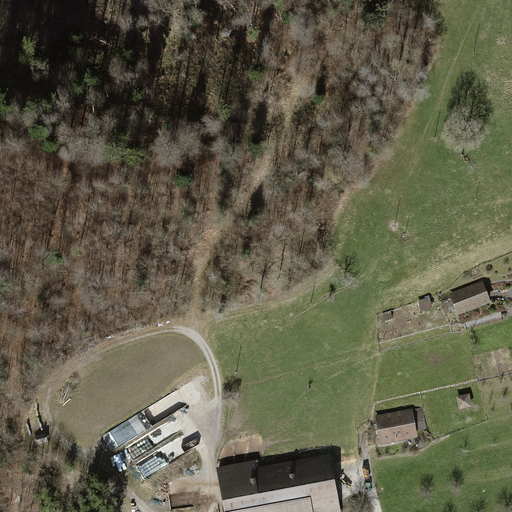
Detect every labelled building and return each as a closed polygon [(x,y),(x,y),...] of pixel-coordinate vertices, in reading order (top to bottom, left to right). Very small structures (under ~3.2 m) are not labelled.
[(475,286),(452,295),(458,313),(489,301),(484,288),(476,290),(475,286)] [(429,301),(420,304),(422,310),(431,307),(429,301)] [(182,394),(159,404),(163,415),(187,406),(182,394)] [(468,395),(458,397),(460,407),(470,405),(468,395)] [(412,409),(376,417),(382,445),(417,437),(415,432),(426,429),(422,409),(413,411),(412,409)] [(44,442),(43,435),(37,436),(35,439),(35,441),(36,442),(39,443),(44,442)] [(256,462),(219,469),(226,511),(330,511),(338,511),(329,459),(258,472),(256,462)]
